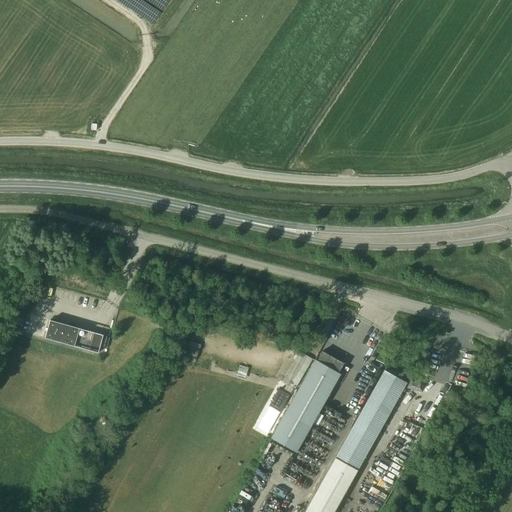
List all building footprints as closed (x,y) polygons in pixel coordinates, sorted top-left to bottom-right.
[(103,335),(50,320),(45,338),(98,353),(103,335)] [(186,354),(197,357),(201,343),(190,340),(186,354)] [(313,362),(270,438),(296,452),(339,377),(341,373),(339,372),(344,363),(322,351),(317,360),(315,359),(313,362)] [(313,359),(300,352),(283,382),(295,389),(313,359)] [(239,364),(236,374),(245,377),(248,366),(239,364)] [(334,511),(407,383),(384,370),(335,458),(305,511),(334,511)] [(409,376),(406,388),(422,391),(425,380),(409,376)] [(491,377),(489,383),(498,385),(499,379),(491,377)] [(269,400),(279,405),(289,386),(279,381),(269,400)] [(333,423),(331,428),(343,432),(345,427),(333,423)]
